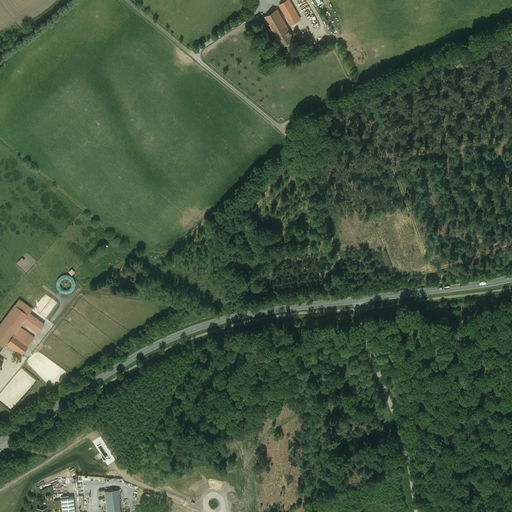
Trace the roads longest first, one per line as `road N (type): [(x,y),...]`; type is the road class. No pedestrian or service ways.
road 1 (unclassified): [(353,300),(292,142),(126,0)]
road 2 (secondary): [(353,300),(192,329),(0,442)]
road 3 (track): [(416,511),(407,452),(357,310)]
road 4 (track): [(280,127),(359,93),(312,0)]
road 5 (secondary): [(511,278),(353,300)]
